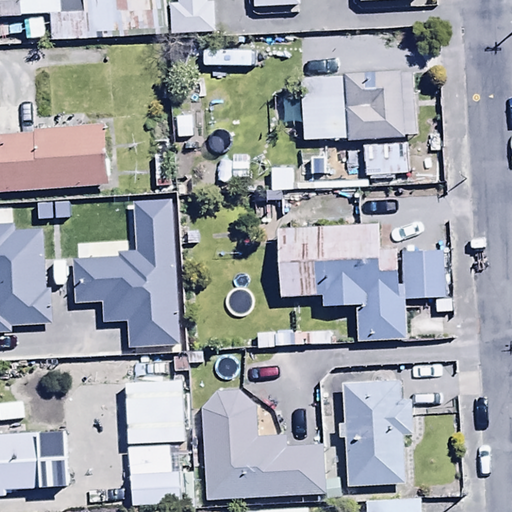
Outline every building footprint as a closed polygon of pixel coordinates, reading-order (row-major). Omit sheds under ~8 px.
[(0,0),(0,20),(21,19),(19,0),(0,0)] [(19,0),(21,19),(82,18),(81,0),(19,0)] [(122,33),(167,31),(165,0),(81,0),(82,18),(84,41),(122,40),(122,33)] [(176,0),(177,5),(169,5),(171,36),(217,34),(216,3),(207,3),(206,0),(176,0)] [(253,0),(254,8),(298,8),(298,0),(253,0)] [(0,24),(0,39),(20,39),(20,24),(0,24)] [(345,75),(347,141),(409,139),(406,73),(345,75)] [(347,141),(345,75),(300,76),(302,143),(347,141)] [(199,109),(178,109),(178,130),(199,130),(199,109)] [(105,127),(31,132),(32,136),(0,138),(0,194),(109,187),(105,127)] [(170,137),(151,138),(153,188),(172,187),(170,137)] [(407,144),(362,145),(363,177),(408,176),(407,144)] [(297,158),(297,177),(325,177),(326,158),(297,158)] [(380,223),(358,223),(358,227),(278,229),(280,298),(321,297),(321,307),(356,306),(357,343),(407,342),(406,302),(434,301),(434,314),(452,314),(452,299),(446,299),(444,251),(381,253),(380,223)] [(0,264),(0,326),(94,322),(93,295),(39,298),(38,278),(24,278),(23,263),(0,264)] [(176,361),(153,362),(154,390),(177,389),(176,361)] [(338,440),(344,440),(346,488),(406,485),(404,436),(413,436),(411,399),(403,400),(402,381),(341,383),(343,424),(337,424),(338,440)] [(256,406),(240,392),(217,393),(200,412),(204,502),(323,496),(321,445),(287,447),(286,436),(257,437),(256,406)] [(65,432),(0,434),(0,500),(7,500),(6,490),(67,487),(65,432)] [(130,476),(131,508),(179,506),(179,474),(130,476)]
